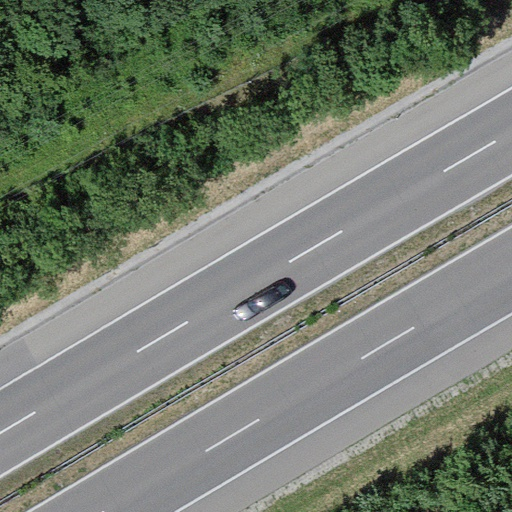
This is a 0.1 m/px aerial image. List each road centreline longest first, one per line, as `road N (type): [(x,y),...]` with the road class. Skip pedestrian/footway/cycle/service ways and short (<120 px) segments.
road 1 (motorway): [(511,132),(0,434)]
road 2 (motorway): [(105,511),(511,271)]
